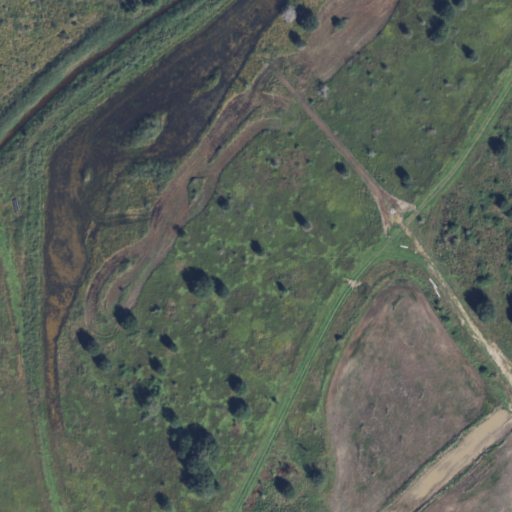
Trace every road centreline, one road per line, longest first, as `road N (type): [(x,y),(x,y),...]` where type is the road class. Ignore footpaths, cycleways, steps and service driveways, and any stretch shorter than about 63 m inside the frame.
road 1 (residential): [(232,511),(338,305),(378,255),(426,262),(511,382)]
road 2 (residential): [(511,84),(456,168),(378,255)]
